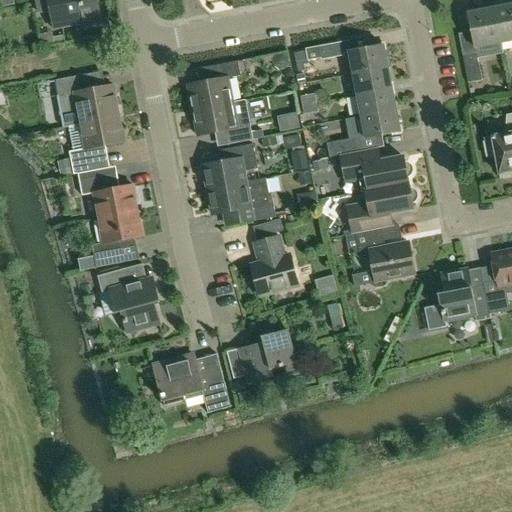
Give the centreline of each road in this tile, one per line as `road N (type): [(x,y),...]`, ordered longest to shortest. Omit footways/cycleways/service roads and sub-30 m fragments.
road 1 (residential): [(202,326),(144,42)]
road 2 (residential): [(511,214),(459,222),(442,175),(416,0)]
road 3 (residential): [(341,0),(144,42)]
